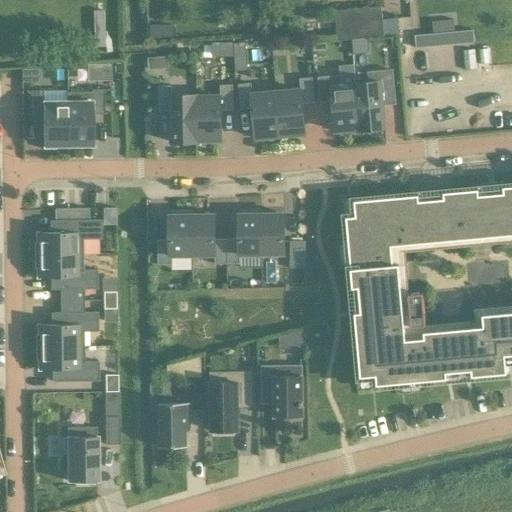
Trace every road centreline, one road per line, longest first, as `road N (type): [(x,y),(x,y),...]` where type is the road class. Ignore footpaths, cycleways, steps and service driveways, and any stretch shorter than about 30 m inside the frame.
road 1 (residential): [(17,511),(8,172),(151,172),(511,143)]
road 2 (residential): [(182,511),(511,426)]
